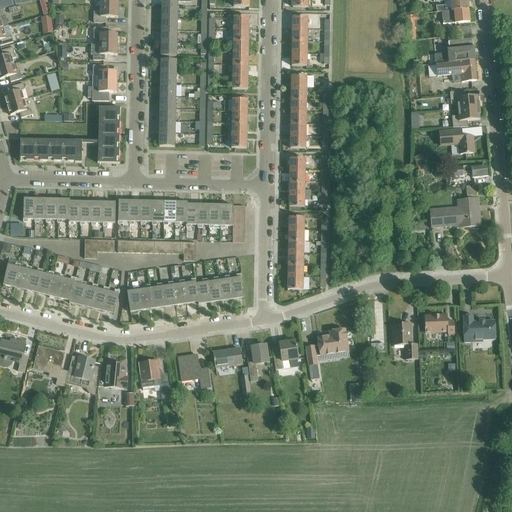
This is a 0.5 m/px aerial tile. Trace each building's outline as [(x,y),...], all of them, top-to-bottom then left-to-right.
[(10,0),(2,2),(4,9),(12,7),(10,0)] [(307,0),(291,0),(291,8),(307,8),(307,0)] [(432,0),(433,2),(444,1),(444,6),(436,7),(436,13),(441,13),(444,13),(468,11),(466,0),(432,0)] [(20,7),(8,10),(10,15),(21,12),(20,7)] [(117,7),(100,7),(100,13),(93,13),(93,23),(105,24),(105,18),(117,18),(117,7)] [(177,7),(162,7),(162,19),(177,19),(177,7)] [(444,13),(441,13),(442,25),(454,24),(469,22),(468,11),(444,13)] [(8,27),(5,17),(3,18),(2,12),(0,12),(0,29),(2,29),(8,27)] [(415,15),(405,16),(406,22),(407,28),(414,27),(413,21),(416,21),(415,15)] [(51,16),(41,17),(42,26),(52,25),(51,16)] [(64,16),(55,16),(55,25),(63,25),(64,16)] [(233,17),(233,30),(248,30),(248,18),(233,17)] [(291,30),(307,31),(307,18),(291,18),(291,30)] [(177,19),(162,19),(162,31),(177,32),(177,19)] [(8,27),(2,29),(0,29),(0,46),(13,43),(8,27)] [(117,45),(117,34),(105,34),(105,28),(93,28),(93,45),(117,45)] [(248,30),(233,30),(232,42),(248,42),(248,30)] [(307,31),(291,30),(291,42),(306,43),(307,31)] [(162,31),(161,44),(176,44),(177,32),(162,31)] [(448,48),(471,45),(470,35),(447,38),(448,48)] [(232,42),(232,54),(247,54),(248,42),(232,42)] [(291,42),(291,54),(306,55),(306,43),(291,42)] [(176,44),(161,44),(161,56),(176,57),(176,44)] [(117,45),(93,45),(92,61),(104,61),(104,55),(116,56),(117,45)] [(0,68),(13,65),(11,59),(15,58),(12,48),(1,51),(2,57),(0,57),(0,68)] [(447,53),(434,55),(435,65),(436,65),(443,64),(459,63),(474,61),(472,48),(447,50),(447,53)] [(247,54),(232,54),(232,66),(247,66),(247,54)] [(306,55),(291,54),(291,67),(306,67),(306,55)] [(329,65),(329,55),(319,55),(319,63),(323,63),(323,65),(329,65)] [(161,60),(160,73),(176,73),(176,61),(161,60)] [(443,64),(436,65),(437,77),(443,76),(454,75),(455,82),(461,82),(461,83),(476,81),(474,61),(459,63),(443,64)] [(14,70),(13,65),(0,68),(0,79),(8,77),(10,83),(22,79),(19,69),(14,70)] [(92,82),(116,83),(116,72),(104,72),(104,66),(92,66),(92,82)] [(232,66),(232,77),(247,78),(247,66),(232,66)] [(176,73),(160,73),(160,85),(176,86),(176,73)] [(290,89),(306,89),(313,89),(313,77),(306,77),(290,76),(290,89)] [(247,78),(232,77),(232,90),(247,90),(247,78)] [(116,83),(92,82),(92,88),(87,88),(87,99),(92,99),(92,102),(108,102),(108,93),(116,93),(116,83)] [(57,83),(49,86),(51,92),(59,90),(57,83)] [(7,106),(23,101),(20,91),(25,90),(23,84),(11,87),(13,93),(4,95),(7,106)] [(160,85),(160,98),(175,98),(176,86),(160,85)] [(290,89),(290,101),(305,101),(306,89),(290,89)] [(479,103),(477,102),(477,96),(465,98),(465,92),(449,93),(450,105),(457,105),(457,110),(479,108),(479,103)] [(175,98),(160,98),(160,110),(175,110),(175,98)] [(231,100),(231,112),(246,113),(247,100),(231,100)] [(23,101),(7,106),(10,116),(19,113),(21,118),(32,115),(30,109),(26,111),(23,101)] [(290,101),(290,113),(305,113),(305,101),(290,101)] [(120,109),(102,108),(102,122),(117,123),(117,117),(120,117),(120,109)] [(479,120),(479,115),(480,114),(479,108),(457,110),(458,116),(451,117),(452,129),(467,128),(467,122),(479,120)] [(160,110),(159,122),(175,122),(175,110),(160,110)] [(231,112),(231,124),(246,124),(246,113),(231,112)] [(305,113),(290,113),(290,125),(305,125),(305,113)] [(117,123),(102,122),(102,136),(112,136),(117,136),(117,131),(120,131),(120,123),(117,123)] [(175,122),(159,122),(159,134),(175,135),(175,122)] [(246,124),(231,124),(231,136),(246,136),(246,124)] [(290,125),(289,137),(305,137),(305,125),(290,125)] [(450,132),(438,133),(439,146),(451,145),(452,155),(459,155),(473,153),(472,137),(462,138),(461,131),(450,132)] [(175,135),(159,134),(159,147),(174,148),(175,135)] [(112,136),(102,136),(101,150),(112,150),(116,150),(116,145),(120,145),(120,136),(117,136),(112,136)] [(246,136),(231,136),(231,148),(246,149),(246,136)] [(305,137),(289,137),(289,149),(305,149),(305,137)] [(320,139),(311,139),(311,147),(320,147),(320,139)] [(33,162),(33,159),(34,140),(20,140),(19,159),(25,159),(25,162),(33,162)] [(39,162),(47,163),(47,160),(47,140),(34,140),(33,159),(39,159),(39,162)] [(61,160),(61,141),(47,140),(47,160),(53,160),(53,163),(61,163),(61,160)] [(67,163),(74,163),(75,141),(61,141),(61,160),(67,160),(67,163)] [(112,150),(101,150),(101,164),(116,164),(116,158),(119,158),(119,150),(116,150),(112,150)] [(420,156),(412,160),(415,166),(423,162),(420,156)] [(289,171),(304,172),(304,159),(289,159),(289,171)] [(463,175),(471,175),(472,178),(487,177),(486,165),(471,166),(448,168),(448,177),(463,177),(463,175)] [(304,172),(289,171),(289,183),(304,183),(304,172)] [(289,183),(288,195),(310,196),(310,191),(304,191),(304,183),(289,183)] [(466,200),(457,201),(458,209),(429,211),(431,228),(459,226),(459,228),(480,226),(478,199),(476,199),(475,186),(465,187),(466,200)] [(310,196),(288,195),(288,208),(304,208),(304,200),(310,200),(310,196)] [(35,220),(35,199),(23,199),(23,222),(28,223),(28,220),(34,220),(35,220)] [(35,220),(34,220),(34,223),(38,223),(39,220),(46,220),(47,199),(35,199),(35,220)] [(46,220),(46,223),(50,223),(50,221),(58,221),(58,200),(47,199),(46,220)] [(58,221),(58,223),(62,223),(62,221),(69,221),(69,202),(69,200),(58,200),(58,221)] [(129,222),(130,201),(118,201),(118,224),(122,225),(122,222),(129,222)] [(129,222),(129,225),(133,225),(133,222),(141,222),(142,201),(130,201),(129,222)] [(141,222),(141,225),(144,225),(144,222),(152,222),(153,202),(142,201),(141,222)] [(69,221),(69,226),(73,226),(73,223),(80,223),(81,223),(81,202),(69,202),(69,221)] [(81,223),(80,223),(80,226),(84,226),(84,223),(92,224),(92,203),(81,202),(81,223)] [(152,222),(152,226),(156,226),(156,223),(163,223),(164,223),(164,202),(153,202),(152,222)] [(164,223),(163,223),(163,226),(168,226),(168,223),(175,223),(175,202),(164,202),(164,223)] [(175,223),(174,226),(178,226),(179,223),(186,223),(187,223),(187,204),(187,202),(175,202),(175,223)] [(92,203),(92,224),(92,226),(96,226),(96,224),(103,224),(104,203),(92,203)] [(103,224),(103,227),(107,227),(107,224),(115,224),(115,203),(104,203),(103,224)] [(187,223),(186,223),(186,228),(190,228),(190,225),(198,226),(198,205),(187,204),(187,223)] [(198,226),(198,229),(202,229),(202,226),(209,226),(210,226),(210,205),(198,205),(198,226)] [(210,226),(209,226),(209,229),(213,229),(213,226),(220,226),(221,226),(221,205),(210,205),(210,226)] [(221,226),(220,226),(220,229),(224,229),(224,226),(232,226),(232,225),(232,219),(233,213),(233,207),(233,205),(221,205),(221,226)] [(288,218),(288,230),(303,231),(303,218),(288,218)] [(288,230),(288,242),(303,242),(303,231),(288,230)] [(303,242),(288,242),(288,254),(303,254),(303,242)] [(3,245),(2,252),(10,254),(11,247),(3,245)] [(288,254),(287,266),(303,266),(303,254),(288,254)] [(3,286),(14,289),(19,268),(20,266),(16,265),(17,263),(9,261),(3,286)] [(102,267),(91,265),(89,271),(100,274),(102,267)] [(287,266),(287,278),(302,278),(303,266),(287,266)] [(19,268),(14,289),(25,291),(30,271),(31,268),(27,267),(26,270),(19,268)] [(30,271),(25,291),(37,294),(41,274),(42,271),(38,270),(37,273),(30,271)] [(41,274),(37,294),(47,297),(52,277),(53,274),(49,273),(48,276),(41,274)] [(229,280),(232,301),(244,299),(241,275),(236,276),(237,279),(229,280)] [(59,278),(52,277),(47,297),(59,299),(63,279),(64,277),(60,276),(59,278)] [(232,301),(229,280),(229,277),(225,278),(226,280),(218,281),(221,302),(232,301)] [(63,279),(59,299),(69,302),(74,284),(75,279),(71,278),(70,281),(63,279)] [(302,278),(287,278),(287,290),(302,291),(302,278)] [(214,282),(207,283),(210,304),(221,302),(218,281),(217,279),(213,279),(214,282)] [(191,283),(184,284),(183,284),(187,305),(198,303),(195,285),(195,280),(191,280),(191,283)] [(210,304),(207,283),(206,280),(202,281),(203,283),(195,285),(198,303),(198,305),(210,304)] [(180,285),(173,286),(172,286),(176,306),(187,305),(183,284),(184,284),(183,281),(179,282),(180,285)] [(69,302),(68,304),(80,307),(85,286),(86,284),(82,283),(82,285),(74,284),(69,302)] [(172,286),(173,286),(172,283),(168,283),(168,286),(161,287),(164,308),(176,306),(172,286)] [(92,288),(85,286),(80,307),(91,310),(96,289),(97,287),(93,285),(92,288)] [(157,288),(150,289),(153,310),(164,308),(161,287),(161,285),(157,285),(157,288)] [(146,289),(139,290),(142,311),(153,310),(150,289),(150,286),(145,287),(146,289)] [(96,289),(91,310),(102,312),(107,292),(108,292),(108,289),(104,288),(104,291),(96,289)] [(139,290),(139,288),(134,288),(135,291),(127,292),(130,313),(142,311),(139,290)] [(107,292),(102,312),(114,315),(119,292),(115,291),(115,294),(108,292),(107,292)] [(446,316),(424,317),(425,334),(447,333),(447,335),(454,335),(453,322),(447,322),(446,316)] [(482,341),(495,340),(494,321),(484,322),(483,321),(479,321),(479,322),(473,322),(472,316),(462,316),(463,323),(462,323),(463,343),(482,343),(482,341)] [(403,346),(404,361),(418,360),(417,360),(417,353),(417,345),(411,345),(410,324),(401,324),(401,326),(392,327),(393,346),(403,346)] [(319,347),(305,348),(308,366),(310,381),(320,380),(317,365),(316,357),(348,352),(345,330),(330,333),(331,336),(318,338),(319,347)] [(0,341),(0,358),(20,363),(17,372),(24,374),(28,357),(22,356),(25,345),(17,343),(16,345),(9,344),(9,340),(2,338),(1,342),(0,341)] [(290,369),(289,361),(297,359),(294,341),(279,344),(281,356),(273,357),(276,371),(290,369)] [(384,353),(384,344),(370,345),(371,353),(384,353)] [(454,344),(446,345),(446,353),(454,352),(454,344)] [(268,363),(265,346),(251,348),(253,358),(246,359),(250,382),(258,381),(255,365),(268,363)] [(56,386),(64,387),(67,373),(60,371),(64,354),(39,348),(33,370),(49,374),(49,377),(57,379),(56,386)] [(241,365),(239,350),(213,353),(215,368),(241,365)] [(199,380),(201,389),(210,388),(207,369),(198,371),(196,356),(178,359),(181,382),(199,380)] [(67,373),(65,381),(69,383),(81,385),(82,385),(81,385),(82,380),(89,382),(88,387),(89,389),(90,391),(91,392),(93,393),(95,394),(98,370),(93,368),(95,362),(78,357),(78,359),(71,357),(67,373)] [(155,392),(161,392),(162,399),(172,398),(171,388),(168,388),(166,375),(160,376),(158,361),(139,364),(142,391),(154,389),(155,392)] [(125,366),(112,365),(110,364),(110,365),(101,364),(98,387),(126,390),(127,381),(124,381),(125,366)] [(358,384),(349,384),(350,396),(359,396),(358,384)] [(133,407),(133,395),(125,395),(125,407),(133,407)] [(26,397),(22,403),(27,406),(31,400),(26,397)] [(313,427),(306,427),(306,438),(314,438),(313,427)]
